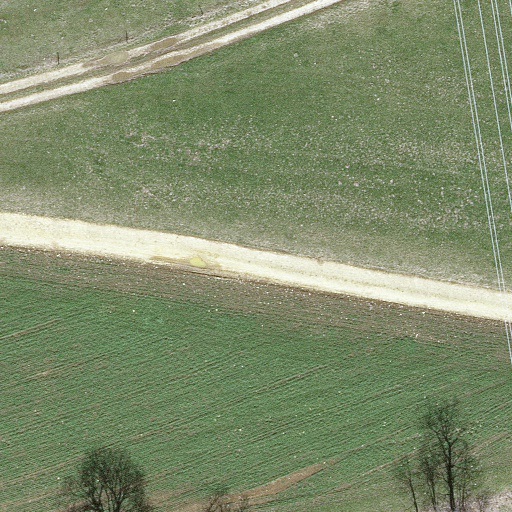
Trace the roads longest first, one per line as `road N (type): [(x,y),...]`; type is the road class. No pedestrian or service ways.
road 1 (track): [(0,229),(511,312)]
road 2 (track): [(0,104),(309,0)]
